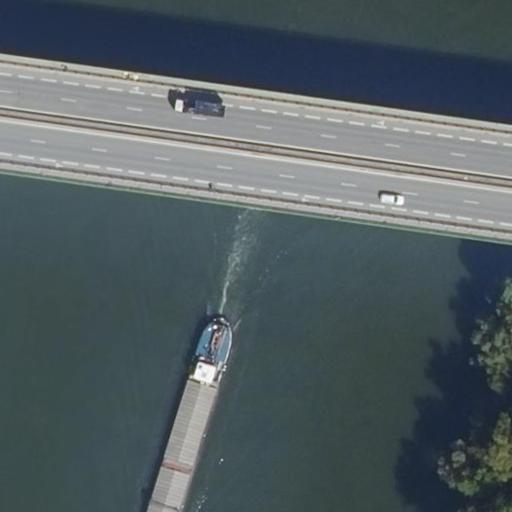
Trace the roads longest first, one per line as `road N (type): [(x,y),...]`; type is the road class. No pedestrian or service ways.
road 1 (primary): [(0,130),(511,203)]
road 2 (primary): [(511,157),(0,84)]
